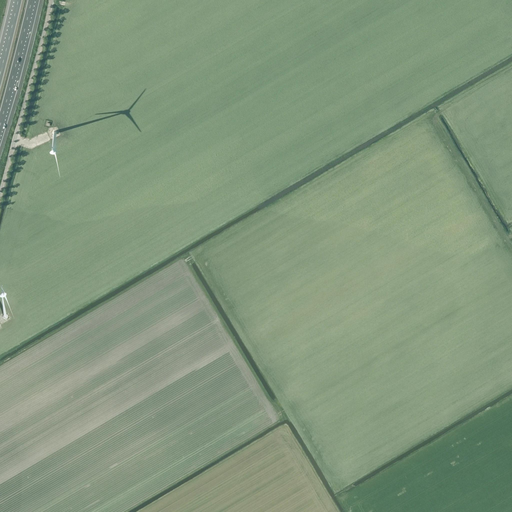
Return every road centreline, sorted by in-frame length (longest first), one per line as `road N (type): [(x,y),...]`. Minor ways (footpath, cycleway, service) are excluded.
road 1 (unclassified): [(0,195),(50,0)]
road 2 (motorway): [(0,124),(31,0)]
